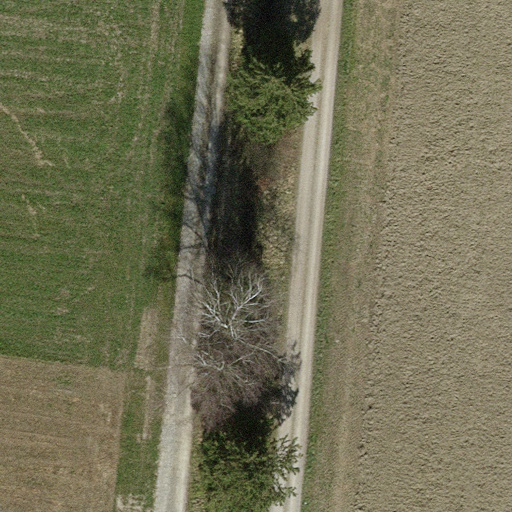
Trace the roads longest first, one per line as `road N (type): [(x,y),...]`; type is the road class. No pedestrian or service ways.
road 1 (track): [(175,511),(223,0)]
road 2 (track): [(286,511),(333,0)]
